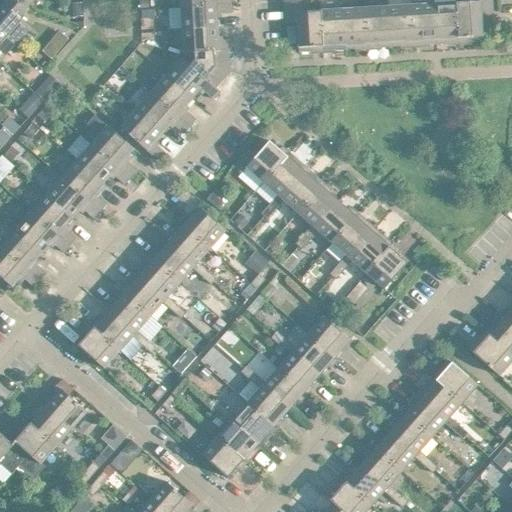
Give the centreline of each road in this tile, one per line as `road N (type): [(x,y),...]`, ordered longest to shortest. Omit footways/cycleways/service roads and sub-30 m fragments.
road 1 (residential): [(25,329),(253,79),(249,0)]
road 2 (residential): [(255,511),(423,318),(460,301),(511,244)]
road 3 (residential): [(233,511),(25,329)]
